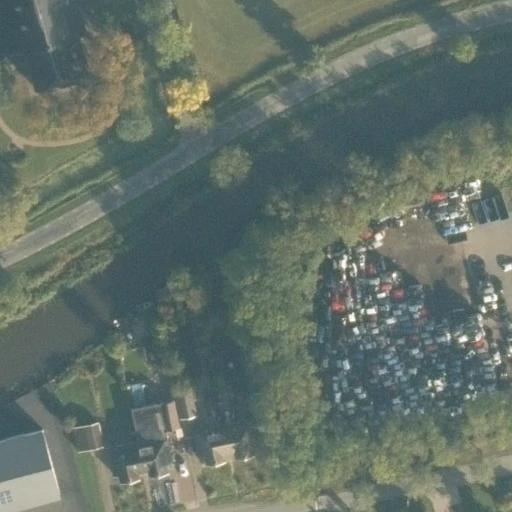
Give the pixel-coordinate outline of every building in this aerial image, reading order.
[(0,0),(0,16),(12,54),(26,50),(38,88),(91,72),(80,34),(87,32),(79,5),(86,3),(85,0),(0,0)] [(251,346),(243,348),(245,357),(253,356),(251,346)] [(247,363),(253,392),(270,389),(265,360),(247,363)] [(161,401),(175,398),(169,367),(153,370),(157,389),(159,389),(161,401)] [(235,421),(229,395),(231,395),(226,372),(214,375),(224,423),(230,451),(235,450),(236,455),(255,451),(253,446),(259,444),(253,417),(235,421)] [(198,398),(194,379),(188,380),(189,385),(174,389),(181,417),(198,413),(195,399),(198,398)] [(205,396),(208,415),(221,412),(217,394),(205,396)] [(161,401),(166,428),(180,426),(175,398),(161,401)] [(150,438),(146,419),(134,422),(135,427),(144,469),(149,468),(150,473),(168,469),(167,463),(173,462),(167,435),(150,438)] [(73,425),(78,450),(104,445),(99,420),(73,425)] [(224,452),(230,451),(224,423),(194,429),(200,457),(206,456),(207,461),(225,458),(224,452)] [(139,475),(138,470),(144,469),(135,427),(125,429),(128,443),(109,447),(114,475),(120,473),(121,479),(139,475)] [(0,511),(61,495),(43,429),(0,440),(0,511)]
